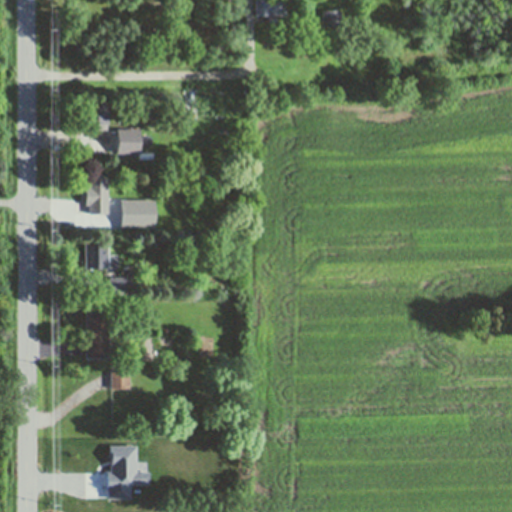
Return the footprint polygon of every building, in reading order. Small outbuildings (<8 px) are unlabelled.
[(287,0),(287,14),(254,15),(254,0),(287,0)] [(339,25),(322,25),(322,8),(339,8),(339,25)] [(106,129),(84,129),(85,104),(107,105),(106,129)] [(112,155),(112,132),(134,132),(134,155),(112,155)] [(107,213),(88,213),(88,204),(85,204),(85,186),(88,186),(88,177),(107,177),(107,213)] [(117,267),(84,267),(84,242),(105,242),(105,254),(117,254),(117,267)] [(109,294),(109,276),(126,276),(127,293),(109,294)] [(85,357),(84,308),(107,307),(108,357),(85,357)] [(129,387),(110,388),(109,371),(128,370),(129,387)] [(141,391),(140,393),(137,391),(141,384),(146,387),(143,393),(141,391)] [(134,497),(114,497),(114,488),(112,488),(112,472),(117,472),(117,455),(108,455),(108,446),(126,446),(126,443),(131,443),(131,446),(134,446),(134,472),(146,472),(146,483),(134,483),(134,488),(134,497)]
